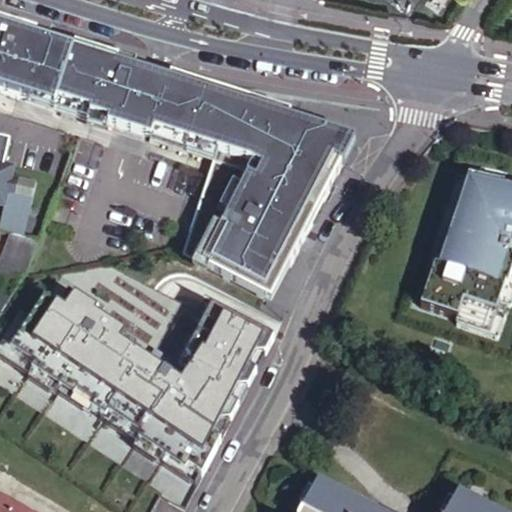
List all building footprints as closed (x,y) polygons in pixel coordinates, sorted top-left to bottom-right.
[(0,94),(111,131),(125,90),(127,90),(132,74),(134,68),(73,48),(71,54),(0,31),(0,94)] [(111,131),(149,143),(168,85),(167,85),(132,74),(127,90),(125,90),(111,131)] [(168,85),(149,143),(213,164),(215,165),(202,203),(199,215),(199,227),(201,239),(206,249),(213,259),(257,280),(267,260),(287,270),(339,171),(340,169),(328,163),(339,142),(287,125),(289,118),(169,79),(167,85),(168,85)] [(0,206),(9,209),(12,197),(16,181),(19,170),(9,167),(15,146),(0,141),(0,206)] [(340,172),(353,147),(339,142),(328,163),(340,169),(339,171),(340,172)] [(176,257),(269,305),(287,270),(267,260),(257,280),(213,259),(206,249),(201,239),(199,227),(199,215),(202,203),(215,165),(213,164),(176,257)] [(479,181),(470,178),(459,212),(462,213),(467,215),(479,181)] [(24,183),(16,181),(12,197),(20,199),(24,183)] [(506,187),(479,181),(467,215),(462,213),(454,238),(443,269),(436,267),(422,308),(461,322),(494,333),(500,315),(503,304),(509,288),(511,288),(511,282),(511,196),(504,194),(506,187)] [(445,235),(435,267),(436,267),(443,269),(454,238),(445,235)] [(0,272),(22,280),(29,259),(20,256),(25,243),(10,238),(0,266),(0,272)] [(511,283),(511,288),(509,288),(503,304),(511,307),(511,283)] [(195,452),(209,459),(237,408),(171,364),(117,336),(121,328),(89,311),(91,307),(60,290),(52,305),(36,296),(7,351),(33,365),(30,369),(74,393),(77,388),(96,398),(93,403),(108,411),(111,406),(144,425),(142,429),(192,456),(195,452)] [(211,308),(202,304),(186,335),(195,339),(211,308)] [(186,335),(177,353),(240,386),(258,353),(264,357),(273,341),(211,308),(195,339),(186,335)] [(494,333),(461,322),(459,327),(500,340),(508,317),(500,315),(494,333)] [(240,386),(247,389),(264,357),(258,353),(240,386)] [(71,511),(14,472),(0,492),(0,511),(71,511)] [(375,511),(321,484),(306,511),(375,511)] [(443,511),(511,511),(458,484),(443,511)]
